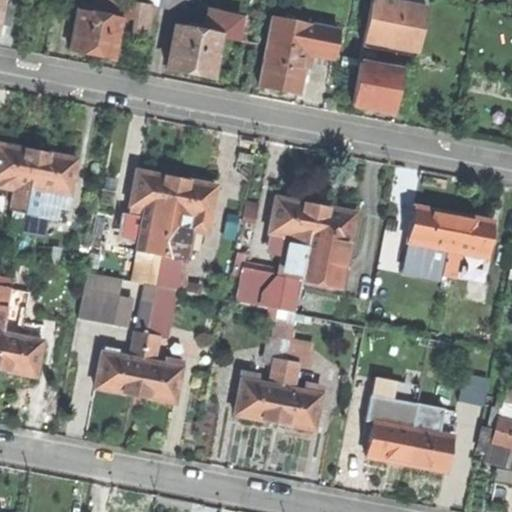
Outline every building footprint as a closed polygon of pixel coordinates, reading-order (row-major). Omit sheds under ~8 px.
[(161,0),(161,5),(188,10),(189,0),(161,0)] [(370,0),(363,41),(416,51),(425,7),(391,0),(370,0)] [(139,3),(136,33),(148,34),(152,4),(139,3)] [(3,6),(1,20),(8,22),(11,8),(3,6)] [(93,14),(79,11),(71,50),(93,54),(115,58),(122,19),(104,16),(105,8),(94,7),(93,14)] [(196,30),(176,26),(168,69),(196,74),(212,77),(220,36),(237,39),(241,17),(207,11),(205,25),(197,24),(196,30)] [(273,17),(259,86),(284,91),(299,93),(304,65),(311,66),(312,55),(334,58),(339,29),(273,17)] [(359,62),(351,104),(380,109),(393,111),(401,70),(359,62)] [(0,144),(0,179),(17,183),(11,209),(25,212),(37,151),(9,146),(0,144)] [(66,157),(37,151),(25,212),(36,214),(42,188),(70,193),(77,159),(66,157)] [(139,250),(161,254),(176,177),(176,176),(144,171),(136,170),(129,205),(130,205),(144,207),(143,213),(136,249),(139,250)] [(155,286),(182,291),(182,258),(182,254),(189,216),(199,218),(198,224),(200,225),(207,226),(214,184),(201,182),(176,177),(161,254),(155,286)] [(294,312),(299,286),(315,203),(286,198),(274,196),(267,231),(276,232),(275,238),(284,240),(278,272),(261,289),(255,288),(252,304),(294,312)] [(348,243),(354,210),(336,207),(315,203),(299,286),(338,294),(347,246),(348,243)] [(437,287),(440,273),(452,211),(425,206),(413,204),(407,240),(413,241),(412,247),(421,248),(422,242),(434,245),(430,266),(410,262),(403,295),(424,299),(427,286),(437,287)] [(129,211),(143,213),(144,207),(130,205),(129,211)] [(440,273),(452,275),(457,249),(485,254),(492,219),(477,216),(452,211),(440,273)] [(196,251),(200,225),(198,224),(199,218),(189,216),(182,254),(188,255),(196,251)] [(138,283),(155,286),(161,254),(139,250),(132,282),(138,283)] [(235,301),(252,304),(255,288),(261,289),(278,272),(242,265),(235,301)] [(145,332),(155,286),(138,283),(134,299),(139,300),(128,356),(101,351),(94,387),(103,388),(134,394),(145,332)] [(77,316),(113,323),(118,294),(83,287),(77,316)] [(0,369),(20,373),(34,376),(41,339),(13,334),(18,308),(6,306),(0,337),(0,369)] [(157,334),(145,332),(134,394),(158,398),(174,401),(180,366),(153,361),(157,334)] [(246,415),(273,420),(285,359),(273,357),(268,383),(240,378),(234,412),(246,415)] [(297,361),(285,359),(273,420),(300,425),(314,427),(321,387),(304,384),(303,389),(292,387),(297,361)] [(467,372),(460,398),(483,404),(490,379),(467,372)] [(503,401),(511,403),(511,389),(506,388),(503,401)] [(372,418),(371,419),(366,453),(379,456),(404,460),(416,399),(404,397),(399,423),(388,421),(389,415),(373,413),(372,418)] [(427,402),(416,399),(404,460),(424,464),(444,468),(452,427),(438,425),(437,430),(423,427),(427,402)] [(511,422),(496,419),(493,431),(511,436),(511,422)] [(511,447),(511,436),(493,431),(490,442),(511,447)]
